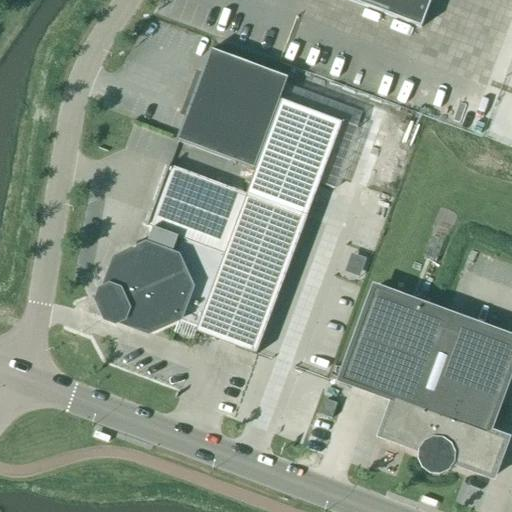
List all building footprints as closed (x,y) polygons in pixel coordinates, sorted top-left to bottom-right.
[(346,0),(421,28),(431,0),(346,0)] [(254,171),(288,81),(211,52),(177,142),(254,171)] [(256,356),(343,125),(281,102),(247,196),(169,167),(147,227),(143,225),(142,226),(152,230),(146,248),(116,262),(104,293),(108,303),(101,306),(106,317),(113,314),(118,323),(148,335),(179,321),(197,328),(193,338),(195,338),(196,334),(256,356)] [(492,479),(506,441),(486,434),(511,364),(511,341),(374,291),(341,382),(393,402),(380,438),(420,453),(417,462),(421,471),(429,477),(439,478),(448,474),(452,465),(492,479)] [(331,420),(337,405),(326,401),(320,416),(331,420)]
